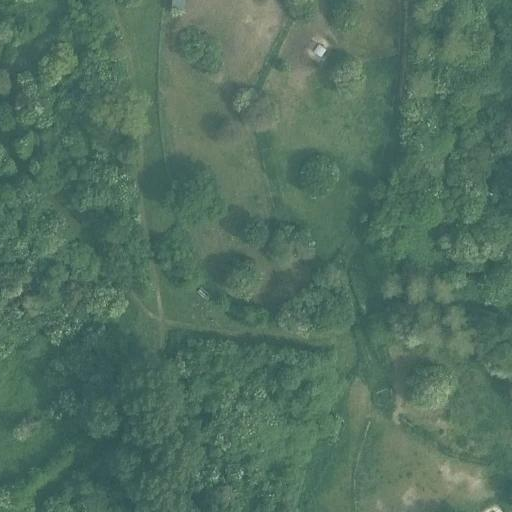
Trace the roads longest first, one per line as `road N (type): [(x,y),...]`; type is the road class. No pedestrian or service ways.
road 1 (track): [(35,511),(32,498),(103,439),(161,322),(146,24),(154,0)]
road 2 (unknown): [(414,0),(384,194),(343,261),(371,359)]
